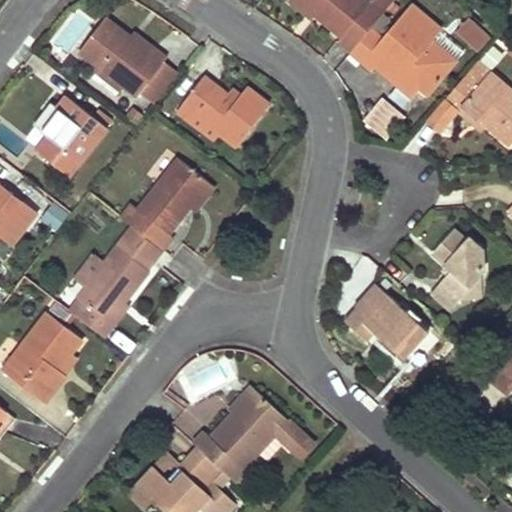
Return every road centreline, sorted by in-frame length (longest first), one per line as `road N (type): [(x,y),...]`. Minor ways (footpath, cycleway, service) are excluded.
road 1 (residential): [(42,511),(180,335),(235,316),(296,331)]
road 2 (residential): [(296,331),(303,359),(351,406),(483,511)]
road 3 (residential): [(324,154),(398,167),(417,186),(401,226),(383,241),(312,231)]
road 4 (residential): [(197,0),(303,74),(325,125),(324,154)]
